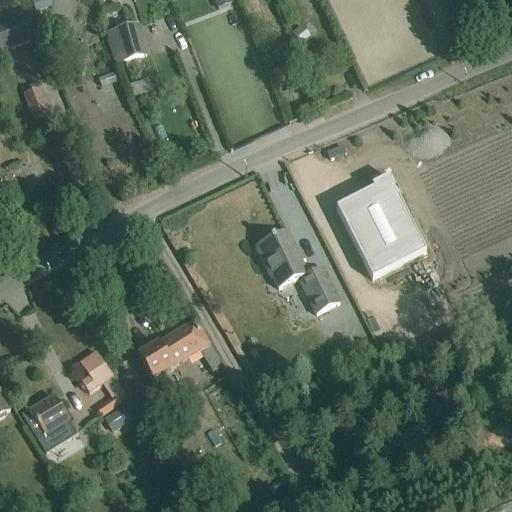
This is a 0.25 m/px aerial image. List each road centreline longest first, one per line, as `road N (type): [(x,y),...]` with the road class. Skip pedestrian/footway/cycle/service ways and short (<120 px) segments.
road 1 (unclassified): [(139,213),(511,50)]
road 2 (residential): [(139,213),(316,511)]
road 3 (unclassified): [(0,289),(139,213)]
